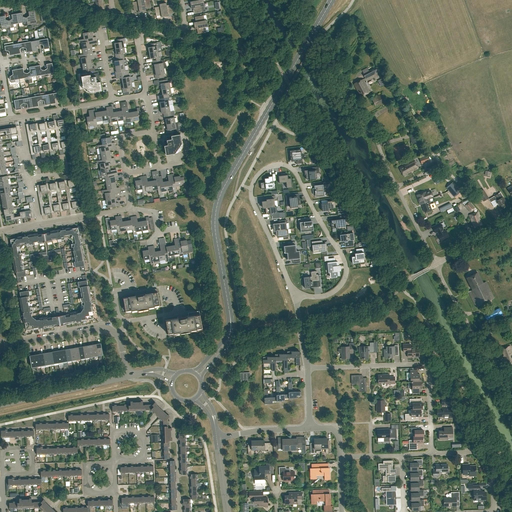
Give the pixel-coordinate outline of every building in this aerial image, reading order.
[(139,10),(139,12),(143,12),(140,0),(137,0),(137,1),(132,2),(134,11),(139,10)] [(140,0),(143,12),(146,11),(146,9),(151,8),(149,0),(140,0)] [(97,11),(105,10),(104,1),(95,2),(97,11)] [(173,13),(172,5),(166,5),(166,3),(163,4),(165,17),(168,16),(168,14),(173,13)] [(204,6),(204,3),(191,5),(191,9),(193,8),(194,13),(203,12),(205,11),(204,6)] [(161,15),(161,17),(165,17),(163,4),(159,4),(160,7),(154,8),(156,16),(161,15)] [(29,17),(26,18),(27,24),(33,23),(33,21),(36,20),(34,11),(28,12),(29,17)] [(28,26),(27,24),(26,18),(23,18),(22,13),(17,14),(18,23),(23,23),(24,26),(28,26)] [(9,21),(10,27),(10,28),(14,28),(14,27),(16,26),(16,24),(18,23),(17,14),(11,15),(12,20),(9,21)] [(207,24),(207,20),(204,21),(203,15),(195,17),(196,22),(194,22),(194,26),(207,24)] [(6,21),(5,16),(0,16),(0,20),(2,30),(7,29),(7,28),(10,27),(9,21),(6,21)] [(194,26),(195,29),(197,29),(198,34),(206,33),(205,27),(208,27),(207,24),(194,26)] [(92,32),(83,33),(84,39),(87,39),(87,42),(96,40),(96,37),(93,37),(92,32)] [(44,36),(38,37),(38,38),(39,38),(40,44),(43,44),(44,49),(49,48),(48,39),(45,39),(44,36)] [(33,41),(30,42),(32,51),(38,51),(37,45),(40,44),(39,38),(38,38),(35,39),(34,39),(33,39),(33,41)] [(116,43),(114,43),(115,49),(124,47),(123,42),(124,42),(124,38),(116,40),(116,43)] [(78,40),(79,43),(81,43),(82,49),(92,47),(91,44),(97,43),(96,40),(87,42),(87,39),(84,39),(78,40)] [(26,47),(27,52),(32,51),(30,42),(28,42),(27,40),(21,41),(23,47),(26,47)] [(15,54),(20,54),(19,48),(22,47),(23,47),(21,41),(18,42),(18,44),(13,45),(15,54)] [(9,50),(10,55),(15,54),(13,45),(8,46),(8,43),(4,44),(5,51),(6,50),(9,50)] [(150,47),(148,47),(149,53),(158,52),(157,46),(158,46),(157,43),(149,44),(150,47)] [(96,52),(93,53),(92,47),(82,49),(83,54),(87,54),(87,57),(96,55),(96,52)] [(116,54),(115,55),(116,58),(124,56),(123,53),(125,53),(124,47),(115,49),(116,54)] [(150,59),(152,59),(152,62),(160,60),(160,57),(159,57),(158,52),(149,53),(150,59)] [(91,62),(91,59),(97,58),(96,55),(87,57),(87,54),(83,54),(78,55),(79,59),(81,58),(82,64),(91,62)] [(116,61),(114,61),(115,67),(124,65),(123,60),(124,60),(124,56),(116,58),(116,61)] [(153,65),(154,65),(155,70),(164,69),(167,68),(166,67),(164,61),(161,61),(160,60),(152,62),(153,65)] [(82,64),(83,70),(82,70),(83,73),(95,71),(94,68),(92,68),(91,62),(82,64)] [(45,77),(49,76),(49,74),(54,73),(52,63),(46,64),(47,70),(44,70),(45,77)] [(41,71),(40,65),(35,66),(36,76),(41,75),(42,77),(45,77),(44,70),(41,71)] [(116,72),(115,73),(116,76),(128,74),(128,70),(125,71),(124,65),(115,67),(116,72)] [(32,83),(31,77),(36,76),(35,66),(29,67),(30,73),(27,73),(28,80),(29,83),(32,83)] [(24,78),(25,80),(28,80),(27,73),(24,74),(23,68),(18,69),(19,79),(24,78)] [(363,74),(366,79),(377,73),(375,68),(363,74)] [(11,83),(15,82),(14,80),(19,79),(18,69),(12,70),(13,76),(10,76),(11,83)] [(163,75),(165,74),(164,69),(155,70),(156,76),(155,76),(155,79),(163,78),(163,75)] [(116,79),(122,78),(123,84),(131,82),(130,76),(129,77),(128,74),(116,76),(116,79)] [(81,83),(82,85),(82,86),(82,87),(83,88),(83,89),(84,89),(84,90),(85,91),(86,92),(87,92),(88,93),(89,93),(90,93),(91,93),(92,93),(93,93),(96,93),(96,92),(102,91),(100,82),(100,79),(96,79),(96,77),(93,77),(93,75),(90,75),(81,76),(82,83),(81,83)] [(354,84),(355,87),(360,97),(369,92),(363,79),(355,83),(354,84)] [(159,84),(161,84),(161,90),(170,88),(169,82),(168,83),(167,80),(159,81),(159,84)] [(123,89),(122,89),(123,92),(133,91),(131,82),(123,84),(123,89)] [(162,95),(157,96),(158,99),(170,97),(170,94),(171,94),(170,88),(161,90),(162,95)] [(56,103),(55,98),(58,97),(57,91),(53,91),(53,93),(48,94),(50,104),(56,103)] [(48,94),(43,95),(43,93),(39,94),(41,100),(44,99),(45,105),(50,104),(48,94)] [(39,94),(36,94),(34,94),(34,97),(31,97),(33,107),(39,106),(38,101),(40,100),(41,100),(39,94)] [(386,101),(382,94),(371,99),(375,106),(386,101)] [(23,103),(24,103),(22,97),(22,96),(16,97),(17,100),(14,100),(16,110),(21,109),(20,104),(23,103)] [(27,102),(28,108),(33,107),(31,97),(28,98),(28,96),(27,96),(22,97),(24,103),(27,102)] [(158,102),(159,102),(160,108),(169,106),(168,101),(171,100),(170,97),(158,99),(158,102)] [(116,112),(113,112),(112,106),(109,107),(111,116),(108,117),(108,120),(109,125),(112,124),(112,122),(118,121),(116,112)] [(171,111),(170,112),(169,106),(160,108),(161,113),(163,113),(164,116),(172,115),(171,111)] [(106,108),(106,110),(101,112),(102,121),(108,120),(108,117),(111,116),(109,107),(106,108)] [(121,108),(122,111),(116,112),(118,121),(123,120),(124,120),(123,117),(126,116),(124,107),(121,108)] [(131,112),(129,113),(127,107),(124,107),(126,116),(123,117),(124,120),(123,120),(124,125),(128,125),(127,122),(133,121),(131,112)] [(138,114),(141,114),(140,108),(137,108),(137,111),(131,112),(133,121),(139,120),(138,114)] [(86,117),(88,126),(94,125),(94,128),(98,127),(97,122),(96,122),(96,119),(93,119),(91,110),(88,111),(89,117),(86,117)] [(101,112),(95,113),(94,110),(91,110),(93,119),(96,119),(96,122),(97,122),(102,121),(101,112)] [(174,117),(172,118),(172,115),(164,116),(164,119),(165,119),(166,125),(175,123),(174,117)] [(58,120),(54,120),(54,121),(55,130),(56,135),(60,135),(59,129),(65,128),(63,120),(58,120)] [(47,137),(51,136),(50,131),(55,130),(54,121),(49,122),(48,121),(44,122),(45,123),(46,131),(47,137)] [(39,124),(39,123),(35,124),(37,132),(38,138),(41,138),(40,132),(46,131),(45,123),(39,124)] [(178,123),(175,123),(166,125),(167,130),(166,130),(167,134),(179,131),(178,123)] [(37,132),(35,124),(30,124),(26,124),(28,139),(32,139),(31,133),(37,132)] [(18,141),(22,141),(19,125),(15,126),(15,127),(10,128),(11,135),(11,137),(17,136),(18,141)] [(0,129),(0,136),(0,135),(0,132),(5,131),(6,135),(11,135),(10,128),(0,129)] [(183,144),(183,143),(182,140),(181,140),(180,134),(173,136),(171,136),(168,136),(169,140),(167,140),(167,143),(165,143),(166,145),(164,146),(166,155),(172,154),(172,155),(175,154),(176,154),(177,154),(177,153),(178,153),(179,152),(180,151),(181,151),(181,150),(181,149),(182,149),(182,148),(182,147),(183,146),(183,145),(183,144)] [(59,149),(59,150),(63,149),(68,148),(67,139),(61,140),(60,135),(56,135),(57,141),(59,149)] [(57,141),(52,142),(51,136),(47,137),(48,142),(50,151),(49,151),(50,152),(54,151),(54,150),(59,149),(57,141)] [(115,146),(114,143),(111,143),(110,137),(101,139),(102,145),(105,144),(106,147),(115,146)] [(50,151),(48,142),(42,143),(41,138),(38,138),(39,144),(40,152),(40,153),(45,153),(44,152),(49,151),(50,151)] [(35,153),(40,152),(39,144),(33,145),(32,139),(28,139),(31,155),(35,154),(35,153)] [(102,145),(97,146),(98,149),(100,148),(101,154),(110,153),(110,150),(116,149),(115,146),(106,147),(105,144),(102,145)] [(404,144),(401,145),(393,147),(397,161),(404,159),(402,152),(406,151),(404,144)] [(296,164),(302,163),(301,149),(290,151),(291,162),(295,161),(296,164)] [(115,161),(114,158),(111,158),(110,153),(101,154),(102,160),(105,160),(106,163),(115,161)] [(97,164),(100,164),(101,169),(110,168),(109,165),(115,164),(115,161),(106,163),(105,160),(102,160),(97,161),(97,164)] [(418,168),(414,160),(399,168),(403,176),(413,170),(413,171),(418,168)] [(427,167),(429,170),(430,173),(439,168),(436,162),(427,167)] [(312,171),(308,171),(308,170),(304,171),(305,175),(306,175),(306,180),(309,179),(310,180),(316,179),(317,178),(316,173),(319,173),(319,167),(311,167),(312,171)] [(117,173),(116,170),(110,171),(110,168),(101,169),(102,175),(99,176),(100,179),(105,178),(108,177),(108,174),(117,173)] [(115,182),(114,176),(117,176),(117,173),(108,174),(108,177),(105,178),(106,184),(115,182)] [(279,183),(282,183),(286,182),(286,188),(292,187),(291,178),(288,178),(288,175),(285,175),(285,173),(283,174),(281,174),(281,176),(278,176),(279,183)] [(444,173),(433,179),(434,183),(446,177),(444,173)] [(176,186),(182,185),(181,183),(185,183),(184,177),(180,178),(180,176),(174,177),(174,174),(170,175),(172,184),(175,183),(176,186)] [(167,191),(173,190),(173,192),(177,192),(176,186),(175,183),(172,184),(170,175),(167,175),(168,181),(166,182),(167,191)] [(143,176),(140,177),(141,180),(135,181),(136,190),(142,189),(143,189),(142,186),(145,185),(143,176)] [(150,181),(148,182),(146,176),(143,176),(145,185),(142,186),(143,189),(142,189),(143,194),(147,194),(146,191),(152,190),(150,181)] [(158,189),(159,195),(162,194),(161,192),(167,191),(166,182),(163,182),(162,176),(159,177),(160,186),(157,186),(158,189)] [(268,177),(268,178),(264,178),(265,180),(265,182),(261,183),(261,190),(264,189),(272,188),(275,188),(274,182),(273,183),(272,176),(268,177)] [(159,177),(156,177),(156,180),(150,181),(152,190),(158,189),(157,186),(160,186),(159,177)] [(67,195),(70,195),(69,189),(75,188),(74,179),(68,180),(64,180),(64,181),(66,190),(67,195)] [(66,190),(64,181),(59,182),(59,181),(55,182),(55,183),(57,191),(58,197),(61,196),(60,191),(66,190)] [(120,190),(119,187),(116,188),(115,182),(106,184),(107,189),(107,190),(110,189),(111,192),(120,190)] [(55,183),(50,184),(50,183),(46,184),(48,193),(47,193),(48,198),(52,198),(51,192),(57,191),(55,183)] [(452,183),(449,185),(451,188),(449,190),(453,194),(455,192),(457,194),(460,192),(452,183)] [(37,185),(38,195),(39,201),(43,200),(42,194),(47,193),(48,193),(46,184),(41,185),(41,184),(37,185)] [(313,194),(315,194),(315,197),(324,196),(323,188),(328,187),(328,184),(323,185),(314,186),(314,188),(312,189),(313,194)] [(107,189),(102,190),(102,194),(105,193),(106,199),(115,197),(114,195),(120,194),(120,190),(111,192),(110,189),(107,190),(107,189)] [(489,198),(483,190),(478,193),(483,202),(489,198)] [(428,200),(429,200),(429,199),(433,198),(430,191),(425,192),(416,195),(419,203),(428,200)] [(505,201),(503,197),(500,193),(494,196),(489,200),(491,202),(496,199),(497,200),(496,201),(501,209),(507,206),(505,202),(505,201)] [(297,205),(301,204),(300,199),(298,199),(298,197),(293,197),(293,194),(285,195),(287,206),(291,206),(291,208),(297,207),(297,205)] [(69,209),(69,210),(73,209),(79,208),(77,199),(71,200),(70,195),(67,195),(68,201),(69,209)] [(62,202),(61,196),(58,197),(58,202),(59,202),(60,211),(60,212),(64,211),(64,210),(69,209),(68,201),(62,202)] [(265,208),(275,207),(275,206),(274,201),(275,201),(275,196),(266,197),(267,201),(262,201),(263,208),(265,208)] [(118,203),(116,203),(115,197),(106,199),(107,205),(108,205),(108,208),(118,206),(118,203)] [(59,202),(58,202),(53,203),(52,198),(48,198),(49,205),(50,205),(51,213),(55,213),(55,212),(60,211),(59,202)] [(96,199),(96,204),(99,203),(100,207),(105,206),(103,198),(96,199)] [(50,205),(49,205),(44,206),(43,200),(39,201),(42,216),(46,215),(46,214),(51,213),(50,205)] [(421,203),(422,204),(425,213),(432,210),(428,200),(421,203)] [(327,201),(327,203),(321,204),(322,211),(329,210),(328,209),(335,208),(335,201),(327,201)] [(31,218),(35,217),(33,202),(29,203),(30,208),(24,209),(25,211),(26,218),(31,217),(31,218)] [(464,206),(469,213),(475,208),(470,202),(464,206)] [(448,209),(452,207),(450,203),(446,205),(439,208),(442,212),(448,209)] [(265,208),(266,214),(270,214),(271,216),(279,215),(279,212),(277,212),(276,206),(275,206),(275,207),(265,208)] [(14,217),(14,213),(5,215),(6,221),(26,218),(25,211),(21,212),(19,212),(20,216),(14,217)] [(480,216),(478,212),(469,215),(474,228),(482,225),(478,216),(480,216)] [(120,225),(118,216),(115,217),(116,220),(110,221),(110,224),(107,225),(108,230),(111,230),(117,229),(117,226),(120,225)] [(118,234),(121,234),(121,231),(127,230),(125,221),(122,222),(121,216),(118,216),(120,225),(117,226),(117,229),(118,234)] [(137,222),(136,216),(133,217),(135,226),(132,226),(133,229),(132,229),(133,235),(137,234),(136,232),(142,231),(140,222),(137,222)] [(332,228),(346,227),(345,219),(347,219),(346,216),(339,216),(340,219),(331,220),(332,228)] [(130,217),(131,220),(125,221),(127,230),(132,229),(133,229),(132,226),(135,226),(133,217),(130,217)] [(146,217),(146,220),(140,222),(142,231),(148,230),(147,224),(150,223),(149,217),(146,217)] [(298,224),(300,224),(301,232),(313,230),(312,221),(310,221),(310,218),(298,219),(298,224)] [(276,231),(286,229),(286,223),(287,223),(286,220),(279,221),(279,224),(274,224),(274,231),(276,231)] [(446,231),(444,232),(442,229),(443,229),(440,223),(432,227),(435,233),(437,232),(439,235),(438,235),(441,242),(449,237),(446,231)] [(57,241),(65,240),(64,238),(67,238),(72,241),(72,244),(71,244),(72,251),(73,251),(75,262),(74,262),(75,267),(81,266),(81,271),(82,272),(85,271),(85,272),(83,260),(85,260),(80,235),(79,235),(78,227),(70,229),(70,228),(50,231),(50,233),(45,233),(47,243),(52,242),(52,241),(57,240),(57,241)] [(276,231),(277,237),(283,236),(284,239),(288,239),(288,236),(287,229),(286,229),(276,231)] [(344,234),(340,235),(340,242),(345,241),(345,246),(351,246),(350,240),(354,240),(353,233),(347,234),(347,233),(344,233),(344,234)] [(11,247),(10,247),(15,272),(16,272),(17,277),(18,283),(22,282),(21,277),(26,276),(25,270),(24,270),(22,260),(23,260),(22,253),(21,253),(20,250),(23,245),(26,245),(27,246),(34,245),(34,244),(39,243),(39,244),(45,243),(43,234),(38,235),(37,234),(17,237),(18,237),(18,238),(10,239),(11,247)] [(180,241),(180,238),(177,239),(178,248),(181,247),(182,250),(188,249),(186,240),(180,241)] [(174,239),(175,245),(172,246),(174,255),(179,254),(180,256),(183,256),(182,250),(181,247),(178,248),(177,239),(174,239)] [(322,241),(312,242),(313,253),(322,252),(322,253),(327,253),(326,243),(322,244),(322,241)] [(286,252),(296,251),(295,242),(288,242),(288,246),(283,246),(284,253),(286,253),(286,252)] [(163,244),(159,245),(161,251),(158,251),(159,260),(165,259),(165,262),(169,261),(168,259),(168,256),(167,253),(164,253),(163,244)] [(166,247),(166,244),(163,244),(164,253),(167,253),(168,256),(168,259),(174,258),(174,255),(172,246),(166,247)] [(148,250),(142,251),(144,260),(150,259),(149,256),(152,255),(151,246),(148,247),(148,250)] [(155,252),(154,246),(151,246),(152,255),(149,256),(150,259),(151,264),(160,263),(159,260),(158,251),(155,252)] [(352,263),(360,263),(360,262),(360,260),(364,259),(364,253),(365,253),(365,248),(356,249),(356,253),(355,253),(355,254),(355,256),(352,257),(352,263)] [(286,252),(286,253),(287,260),(292,259),(292,261),(293,261),(294,264),(300,263),(299,251),(296,251),(286,252)] [(338,262),(335,262),(334,262),(334,259),(328,259),(329,263),(330,263),(331,272),(330,272),(330,277),(336,277),(336,275),(339,275),(339,270),(340,270),(340,266),(338,266),(338,262)] [(316,274),(316,271),(310,271),(311,276),(303,277),(305,288),(311,287),(311,286),(314,286),(313,280),(319,280),(319,274),(316,274)] [(476,307),(494,298),(486,282),(483,283),(477,272),(466,278),(472,290),(468,292),(476,307)] [(60,316),(60,318),(61,321),(60,321),(61,325),(63,325),(64,325),(65,324),(66,324),(86,321),(86,320),(89,319),(94,318),(93,313),(92,311),(93,311),(89,285),(88,286),(87,280),(86,274),(86,275),(82,276),(83,281),(78,282),(79,288),(80,287),(82,298),(80,298),(82,305),(83,305),(84,308),(80,313),(77,313),(77,312),(70,313),(70,314),(65,315),(64,315),(62,315),(61,316),(60,316)] [(58,321),(57,318),(57,316),(56,317),(55,317),(53,317),(52,317),(47,318),(47,317),(39,318),(39,320),(37,320),(32,317),(31,314),(33,314),(32,306),(30,307),(29,296),(30,296),(29,290),(23,291),(22,287),(22,286),(19,287),(19,286),(20,292),(20,297),(19,298),(24,323),(25,323),(25,325),(26,330),(31,329),(34,329),(34,330),(54,326),(55,326),(56,326),(57,326),(59,326),(58,321),(58,322),(58,321)] [(137,311),(138,310),(148,309),(149,309),(151,309),(154,309),(161,306),(160,306),(157,289),(145,291),(146,294),(146,295),(141,296),(140,294),(140,293),(134,294),(135,296),(122,298),(123,298),(125,306),(126,312),(125,312),(132,313),(137,311)] [(488,323),(503,315),(499,308),(484,316),(488,323)] [(174,335),(179,333),(180,333),(185,332),(191,331),(197,331),(203,328),(202,328),(199,311),(195,312),(188,313),(188,316),(188,317),(183,318),(183,316),(182,317),(182,315),(177,316),(177,318),(165,320),(165,321),(166,320),(168,334),(167,334),(167,335),(169,335),(174,335)] [(368,353),(374,352),(374,342),(369,343),(370,346),(359,346),(359,353),(360,353),(360,358),(363,358),(363,359),(368,359),(368,353)] [(349,349),(354,349),(354,343),(349,343),(349,347),(341,347),(341,349),(339,349),(338,350),(339,352),(339,353),(341,353),(342,359),(349,358),(349,349)] [(407,357),(412,357),(412,356),(419,356),(419,353),(420,353),(420,348),(410,348),(410,344),(403,344),(403,352),(407,352),(407,357)] [(393,358),(392,354),(394,354),(395,355),(398,355),(398,345),(394,346),(386,346),(386,349),(384,349),(384,358),(389,358),(393,358)] [(511,364),(511,351),(510,346),(501,349),(504,356),(503,356),(506,366),(511,364)] [(296,365),(300,365),(299,351),(295,351),(287,352),(287,353),(287,354),(287,358),(296,357),(296,365)] [(284,368),(288,368),(287,358),(287,354),(283,354),(275,354),(275,356),(275,357),(275,360),(283,360),(284,368)] [(263,363),(271,363),(272,371),(276,371),(275,360),(275,357),(271,357),(263,357),(263,363)] [(422,381),(420,381),(420,377),(420,374),(417,374),(417,370),(410,370),(410,378),(409,378),(408,379),(408,382),(407,382),(422,381)] [(250,381),(249,372),(240,373),(241,381),(250,381)] [(385,384),(395,383),(394,377),(389,377),(389,374),(385,375),(378,375),(378,384),(382,384),(382,385),(384,385),(385,384)] [(366,392),(366,378),(362,378),(362,377),(361,376),(360,376),(360,375),(352,375),(351,376),(351,384),(357,384),(357,387),(358,387),(358,392),(366,392)] [(419,393),(419,389),(422,389),(421,386),(422,386),(422,381),(407,382),(408,382),(408,389),(412,389),(412,393),(419,393)] [(301,391),(292,392),(292,384),(288,384),(288,394),(289,398),(293,398),(301,398),(301,391)] [(277,401),(281,401),(289,401),(289,399),(289,398),(288,394),(280,394),(280,386),(276,387),(276,397),(277,401)] [(264,404),(265,404),(269,404),(277,403),(277,402),(277,401),(276,397),(268,397),(268,389),(264,389),(264,404)] [(450,405),(450,398),(442,398),(442,405),(443,405),(443,407),(438,408),(438,416),(444,416),(444,418),(448,418),(448,417),(452,417),(451,407),(449,407),(449,405),(450,405)] [(423,409),(422,403),(417,403),(417,399),(409,399),(410,406),(412,405),(412,409),(412,410),(421,409),(422,409),(423,409)] [(385,412),(384,400),(376,400),(377,412),(385,412)] [(149,410),(150,410),(155,416),(157,417),(162,422),(161,422),(161,430),(162,430),(162,438),(161,438),(162,447),(163,447),(163,450),(161,450),(161,452),(163,451),(163,455),(162,455),(162,459),(169,459),(169,456),(170,456),(169,454),(168,454),(168,446),(169,446),(169,444),(168,444),(168,440),(172,440),(172,438),(171,438),(171,430),(172,430),(172,428),(168,428),(167,419),(170,416),(168,414),(167,415),(163,411),(161,409),(156,404),(156,403),(155,402),(152,405),(143,405),(143,401),(141,401),(141,402),(132,402),(132,401),(130,401),(130,405),(126,406),(126,405),(124,405),(124,406),(116,406),(116,405),(114,405),(114,406),(112,406),(112,412),(117,412),(120,411),(120,413),(122,413),(121,411),(125,411),(125,412),(133,412),(133,411),(141,411),(149,411),(149,410)] [(412,409),(411,410),(411,414),(405,414),(405,421),(416,420),(415,416),(422,416),(422,409),(421,409),(412,410),(412,409)] [(93,422),(94,422),(94,420),(97,420),(97,421),(101,421),(101,414),(99,415),(99,413),(97,414),(97,415),(93,415),(93,422)] [(109,422),(109,414),(105,414),(105,413),(103,413),(103,414),(101,414),(101,421),(105,421),(105,420),(108,420),(109,422)] [(73,421),(76,421),(76,423),(77,423),(77,415),(72,415),(72,414),(70,414),(70,416),(68,416),(68,422),(73,422),(73,421)] [(81,421),(81,422),(85,421),(85,415),(83,415),(82,414),(80,414),(80,415),(77,415),(77,423),(78,423),(78,421),(81,421)] [(92,420),(92,422),(93,422),(93,415),(89,415),(89,414),(87,414),(87,415),(85,415),(85,421),(89,421),(92,420)] [(58,422),(56,422),(56,423),(52,424),(52,431),(53,431),(53,429),(56,429),(56,430),(60,430),(60,423),(58,423),(58,422)] [(62,422),(62,423),(60,423),(60,430),(64,430),(64,429),(68,429),(68,431),(69,431),(68,423),(64,423),(64,422),(62,422)] [(36,432),(37,432),(37,430),(40,430),(44,430),(44,424),(42,424),(42,423),(40,423),(40,424),(35,424),(36,432)] [(46,423),(46,424),(44,424),(44,430),(48,430),(48,429),(51,429),(51,431),(52,431),(52,424),(48,424),(48,423),(46,423)] [(423,436),(424,436),(423,430),(417,430),(416,427),(410,428),(411,433),(414,433),(414,436),(415,437),(423,436)] [(448,435),(448,434),(449,434),(449,435),(453,435),(452,427),(446,427),(446,430),(439,431),(439,440),(447,439),(447,435),(448,435)] [(5,430),(5,431),(1,431),(1,439),(2,439),(2,437),(4,437),(4,438),(9,438),(9,432),(7,432),(7,429),(5,430)] [(396,429),(391,429),(389,429),(377,429),(378,438),(383,437),(383,441),(389,441),(389,437),(396,437),(396,429)] [(11,430),(11,431),(9,432),(9,438),(14,438),(14,437),(17,437),(17,439),(18,439),(17,431),(13,431),(13,430),(11,430)] [(26,431),(23,431),(23,430),(21,430),(21,431),(17,431),(18,439),(19,439),(19,437),(22,437),(26,437),(26,431)] [(28,430),(28,431),(26,431),(26,437),(30,437),(30,436),(33,436),(33,438),(34,438),(34,431),(30,431),(30,430),(28,430)] [(178,440),(179,440),(180,440),(180,442),(187,442),(186,437),(186,434),(187,434),(187,433),(179,434),(179,435),(179,438),(178,438),(178,440)] [(414,436),(413,436),(413,440),(409,440),(409,450),(417,449),(417,443),(417,442),(423,442),(423,436),(415,437),(414,436)] [(331,452),(331,445),(328,445),(327,438),(327,437),(323,437),(323,438),(321,438),(321,449),(325,448),(326,453),(331,452)] [(94,447),(95,447),(95,445),(98,445),(98,446),(102,446),(102,439),(100,439),(100,438),(98,438),(98,439),(94,439),(94,447)] [(102,446),(107,445),(109,445),(109,446),(110,446),(110,439),(106,439),(106,438),(104,438),(104,439),(102,439),(102,446)] [(278,438),(278,442),(278,448),(283,448),(283,450),(290,450),(290,439),(283,440),(283,438),(278,438)] [(296,439),(290,439),(290,450),(297,450),(297,447),(301,447),(301,449),(305,449),(305,443),(301,443),(301,438),(296,438),(296,439)] [(318,438),(314,438),(314,439),(314,445),(310,445),(311,453),(317,453),(316,449),(321,449),(321,438),(318,439),(318,438)] [(77,440),(77,447),(77,448),(78,448),(78,446),(82,446),(86,446),(86,440),(83,440),(83,439),(81,439),(81,440),(77,440)] [(86,446),(90,446),(90,445),(93,445),(93,447),(94,447),(94,439),(90,440),(90,439),(88,439),(88,440),(86,440),(86,446)] [(255,450),(258,450),(258,440),(251,441),(251,447),(248,447),(248,454),(255,454),(255,450)] [(264,445),(264,440),(258,440),(258,450),(268,449),(268,451),(272,451),(272,445),(264,445)] [(179,444),(179,446),(180,446),(180,450),(188,450),(188,449),(186,449),(186,446),(187,446),(187,442),(180,442),(180,444),(179,444)] [(77,447),(75,448),(75,446),(73,447),(73,448),(69,448),(69,455),(70,455),(70,453),(73,453),(73,454),(78,454),(77,448),(77,447)] [(36,448),(37,457),(38,456),(38,455),(41,454),(41,455),(45,455),(45,449),(43,449),(43,447),(40,447),(40,448),(36,448)] [(47,448),(47,449),(45,449),(45,455),(49,455),(49,454),(52,454),(52,456),(53,456),(53,448),(49,449),(49,447),(47,448)] [(61,448),(59,448),(59,447),(57,447),(57,448),(53,448),(53,456),(54,456),(54,454),(57,454),(57,455),(61,454),(61,448)] [(63,447),(63,448),(61,448),(61,454),(67,454),(68,453),(68,455),(69,455),(69,448),(65,448),(65,447),(63,447)] [(187,458),(187,454),(186,454),(186,451),(188,451),(188,450),(180,450),(181,454),(180,454),(180,456),(181,456),(181,458),(187,458)] [(181,458),(181,460),(180,460),(180,462),(181,462),(181,466),(189,466),(189,465),(187,465),(187,462),(187,458),(181,458)] [(409,463),(410,470),(413,470),(418,470),(418,466),(422,466),(422,459),(413,460),(413,463),(409,463)] [(175,469),(174,465),(176,465),(175,463),(174,463),(174,461),(168,461),(168,465),(169,465),(169,468),(167,468),(167,469),(175,469)] [(395,482),(395,472),(390,472),(390,465),(393,465),(392,461),(383,461),(383,464),(381,464),(381,463),(380,463),(380,464),(378,464),(379,470),(379,469),(386,469),(386,476),(383,476),(383,482),(395,481),(395,482)] [(327,464),(313,464),(313,468),(310,468),(310,479),(316,479),(316,475),(324,475),(324,480),(330,479),(329,467),(327,468),(327,464)] [(449,469),(449,467),(448,467),(447,467),(447,464),(436,464),(436,470),(433,470),(433,476),(438,476),(438,472),(447,472),(447,470),(448,470),(449,469)] [(145,466),(143,466),(143,465),(141,466),(141,467),(137,467),(137,474),(138,474),(138,472),(141,472),(141,473),(145,473),(145,466)] [(145,473),(149,473),(149,472),(153,472),(153,474),(154,474),(153,466),(149,466),(149,465),(147,465),(147,466),(145,466),(145,473)] [(469,466),(469,465),(463,465),(463,474),(469,474),(469,476),(475,476),(475,470),(475,466),(469,466)] [(129,467),(127,467),(127,466),(124,466),(124,467),(120,467),(121,475),(122,475),(121,473),(125,473),(125,474),(129,473),(129,467)] [(129,473),(133,473),(136,472),(136,474),(137,474),(137,467),(133,467),(133,466),(131,466),(131,467),(129,467),(129,473)] [(181,475),(188,474),(188,470),(187,470),(187,467),(189,467),(189,466),(181,466),(181,470),(180,470),(180,472),(181,472),(181,475)] [(259,470),(254,470),(254,472),(253,473),(253,474),(253,475),(253,476),(253,477),(254,477),(254,478),(254,480),(265,479),(264,476),(264,475),(264,474),(269,473),(269,469),(272,469),(272,466),(259,466),(259,470)] [(288,481),(288,480),(295,480),(295,477),(295,476),(294,476),(294,472),(290,472),(290,469),(285,469),(285,467),(279,468),(279,475),(283,475),(283,481),(288,481)] [(69,469),(69,470),(65,470),(66,478),(66,476),(69,476),(69,477),(74,477),(73,470),(71,470),(71,469),(69,469)] [(75,469),(75,470),(73,470),(74,477),(78,476),(81,476),(81,478),(82,477),(82,470),(78,470),(78,469),(75,469)] [(175,477),(175,475),(176,475),(176,473),(175,473),(175,469),(167,469),(167,470),(169,470),(169,473),(168,473),(169,477),(175,477)] [(410,473),(410,480),(414,480),(419,480),(419,476),(423,476),(422,469),(418,470),(413,470),(413,473),(410,473)] [(45,470),(43,470),(43,471),(41,471),(41,478),(45,478),(45,477),(48,477),(48,479),(49,479),(49,471),(45,471),(45,470)] [(53,470),(53,471),(49,471),(49,479),(50,479),(50,477),(51,477),(57,477),(57,471),(55,471),(55,470),(53,470)] [(59,470),(59,471),(57,471),(57,477),(62,477),(61,476),(65,476),(65,478),(66,478),(65,470),(61,471),(61,470),(59,470)] [(190,479),(191,478),(191,482),(199,482),(199,481),(197,481),(197,478),(197,474),(191,474),(191,476),(190,476),(190,479)] [(169,477),(169,481),(170,484),(168,484),(168,485),(175,485),(175,481),(176,481),(176,479),(175,479),(175,477),(169,477)] [(12,485),(12,486),(17,486),(16,480),(14,480),(14,478),(12,478),(12,479),(8,479),(8,488),(9,488),(9,486),(12,485)] [(29,485),(29,486),(33,486),(33,479),(31,479),(31,478),(28,478),(28,479),(24,479),(25,487),(26,487),(26,485),(29,485)] [(35,478),(35,479),(33,479),(33,486),(37,485),(40,485),(40,486),(41,486),(41,479),(37,479),(37,478),(35,478)] [(24,485),(24,487),(25,487),(24,479),(20,480),(20,479),(18,479),(18,480),(16,480),(17,486),(21,486),(21,485),(24,485)] [(410,483),(410,490),(414,490),(419,490),(419,486),(423,486),(423,479),(419,480),(414,480),(414,483),(410,483)] [(190,489),(191,489),(191,491),(198,490),(198,486),(197,486),(197,483),(199,483),(199,482),(191,482),(191,486),(190,486),(190,489)] [(486,499),(485,492),(481,492),(481,489),(479,489),(479,485),(471,486),(471,484),(468,484),(468,489),(473,489),(474,497),(474,500),(474,501),(478,501),(478,500),(486,499)] [(176,489),(175,489),(175,485),(168,485),(168,486),(170,486),(170,489),(169,489),(169,493),(176,493),(175,491),(176,491),(176,489)] [(395,504),(396,504),(395,491),(391,491),(391,488),(382,488),(382,492),(387,491),(387,498),(386,499),(386,504),(387,505),(395,504)] [(191,495),(192,495),(192,499),(199,499),(199,498),(197,498),(197,495),(198,495),(198,490),(191,491),(192,493),(191,493),(191,495)] [(311,494),(311,504),(317,504),(316,501),(325,501),(325,506),(324,506),(324,511),(332,511),(332,504),(331,504),(330,493),(328,493),(328,490),(314,490),(314,494),(311,494)] [(411,493),(411,500),(414,500),(419,500),(419,496),(423,496),(423,490),(419,490),(414,490),(414,493),(411,493)] [(267,498),(263,498),(263,492),(249,492),(249,498),(254,498),(254,503),(258,503),(259,506),(263,506),(263,507),(268,507),(268,503),(268,502),(267,501),(267,498)] [(302,499),(301,492),(289,493),(289,496),(285,496),(285,504),(297,504),(297,499),(302,499)] [(456,506),(456,499),(459,499),(459,492),(451,492),(451,498),(443,498),(444,506),(456,506)] [(177,495),(176,495),(176,493),(169,493),(169,499),(170,499),(170,501),(168,501),(168,502),(176,501),(176,497),(177,497),(177,495)] [(130,504),(134,504),(134,503),(137,503),(137,505),(138,505),(138,497),(134,497),(134,496),(132,496),(132,497),(130,497),(130,504)] [(146,497),(144,497),(144,496),(142,496),(142,497),(138,497),(138,505),(139,505),(139,503),(142,503),(146,503),(146,497)] [(148,497),(146,497),(146,503),(150,503),(150,502),(154,502),(154,504),(155,504),(154,497),(150,497),(150,496),(148,496),(148,497)] [(130,497),(128,498),(128,497),(125,497),(125,498),(121,498),(122,505),(123,505),(123,503),(126,503),(126,504),(130,504),(130,497)] [(57,511),(56,511),(55,511),(52,508),(44,501),(45,501),(44,499),(41,502),(40,502),(32,502),(31,498),(29,498),(29,499),(21,499),(21,498),(19,499),(19,503),(15,503),(15,502),(13,502),(13,503),(9,503),(9,510),(10,510),(10,509),(13,508),(13,509),(22,509),(22,508),(30,508),(30,509),(38,508),(43,511),(57,511)] [(104,508),(105,508),(105,506),(108,506),(108,507),(113,507),(112,500),(110,500),(110,499),(108,499),(108,500),(104,500),(104,508)] [(182,505),(185,505),(185,507),(191,507),(191,503),(190,503),(190,500),(192,500),(192,499),(183,499),(183,503),(182,503),(182,505)] [(96,501),(94,501),(94,500),(92,500),(92,501),(88,501),(88,507),(88,509),(89,509),(89,507),(92,507),(96,507),(96,501)] [(96,507),(100,507),(100,506),(103,506),(103,508),(104,508),(104,500),(100,501),(100,500),(98,500),(98,501),(96,501),(96,507)] [(424,506),(423,500),(419,500),(414,500),(414,503),(411,503),(411,510),(420,510),(420,506),(424,506)] [(177,505),(176,505),(176,501),(168,502),(168,503),(170,502),(170,506),(170,510),(176,510),(176,508),(177,507),(177,505)]
